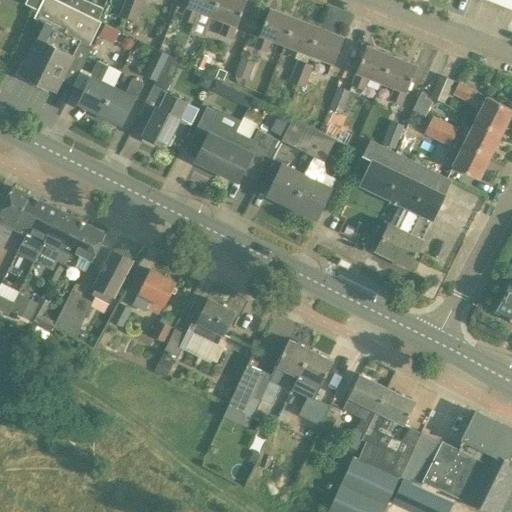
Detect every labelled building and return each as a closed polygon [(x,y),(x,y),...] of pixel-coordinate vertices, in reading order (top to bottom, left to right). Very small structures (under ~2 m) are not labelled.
[(43,0),(35,19),(44,23),(19,74),(55,92),(61,80),(73,85),(92,46),(90,45),(101,22),(99,21),(103,9),(83,0),(43,0)] [(132,7),(139,10),(141,3),(132,0),(125,0),(123,7),(131,11),(132,7)] [(193,24),(198,11),(211,16),(217,0),(188,0),(186,6),(181,19),(193,24)] [(231,39),(246,0),(217,0),(211,16),(225,21),(220,35),(223,36),(220,44),(229,47),(231,39)] [(135,22),(139,10),(132,7),(131,11),(123,7),(119,16),(127,19),(135,22)] [(266,53),(271,40),(283,45),(294,18),(269,9),(265,20),(254,48),(266,53)] [(308,55),(319,28),(294,18),(283,45),(308,55)] [(105,25),(99,36),(113,43),(119,32),(105,25)] [(344,38),(319,28),(308,55),(333,64),(344,38)] [(133,45),(130,39),(124,39),(121,45),(124,50),(130,50),(133,45)] [(362,91),(367,77),(381,83),(391,56),(366,46),(351,86),(362,91)] [(144,76),(156,81),(168,55),(159,51),(156,49),(144,76)] [(401,106),(416,66),(391,56),(381,83),(394,88),(389,101),(401,106)] [(167,57),(156,81),(153,87),(165,94),(181,63),(169,57),(167,57)] [(235,76),(249,81),(255,63),(242,58),(235,76)] [(80,100),(78,103),(80,104),(100,114),(114,88),(121,73),(108,67),(97,61),(89,77),(91,78),(80,100)] [(314,67),(298,61),(293,74),(300,77),(301,73),(310,77),(314,67)] [(227,71),(220,68),(217,76),(224,78),(227,71)] [(212,77),(203,73),(200,80),(201,84),(208,87),(212,77)] [(289,82),(305,88),(310,77),(301,73),(300,77),(293,74),(289,82)] [(432,98),(443,102),(452,80),(441,76),(432,98)] [(132,78),(125,93),(114,88),(100,114),(121,124),(134,99),(136,100),(144,84),(132,78)] [(224,84),(213,79),(208,89),(219,95),(224,84)] [(470,104),(476,91),(459,82),(453,95),(470,104)] [(329,111),(342,116),(350,92),(337,88),(329,111)] [(144,136),(142,140),(153,146),(155,141),(165,146),(173,132),(182,112),(186,104),(165,94),(158,108),(157,107),(143,135),(144,136)] [(424,114),(430,103),(419,97),(413,109),(424,114)] [(511,110),(511,109),(487,97),(475,120),(501,133),(511,110)] [(208,134),(195,161),(217,172),(236,133),(214,122),(219,112),(206,107),(195,128),(208,134)] [(277,115),(270,129),(282,134),(289,120),(277,115)] [(314,157),(325,134),(293,117),(281,140),(314,157)] [(433,117),(425,134),(436,140),(440,131),(443,133),(448,124),(433,117)] [(464,143),(489,156),(501,133),(475,120),(464,143)] [(405,126),(391,121),(383,145),(396,149),(405,126)] [(450,147),(459,129),(448,124),(443,133),(440,131),(436,140),(450,147)] [(252,154),(262,159),(264,155),(273,159),(281,143),(272,138),(273,137),(257,130),(253,140),(236,133),(217,172),(238,182),(252,154)] [(325,134),(314,157),(324,162),(336,139),(325,134)] [(360,185),(400,205),(430,219),(433,220),(452,181),(410,160),(396,153),(370,140),(363,156),(373,161),(360,185)] [(478,179),(489,156),(464,143),(452,166),(478,179)] [(268,192),(267,195),(268,196),(276,200),(275,202),(290,209),(307,177),(282,164),(268,192)] [(307,177),(290,209),(306,217),(306,215),(316,220),(325,200),(331,189),(335,180),(326,175),(322,184),(307,177)] [(0,216),(2,217),(0,221),(0,222),(27,236),(36,218),(21,211),(28,196),(13,188),(0,213),(0,216)] [(27,236),(19,253),(34,260),(39,251),(42,244),(59,211),(28,196),(21,211),(36,218),(27,236)] [(422,240),(420,239),(430,219),(400,205),(391,224),(389,223),(375,250),(395,260),(393,262),(403,267),(405,264),(409,267),(422,240)] [(39,251),(34,260),(50,268),(54,259),(66,233),(81,241),(89,226),(59,211),(42,244),(39,251)] [(66,233),(54,259),(65,265),(69,257),(77,261),(74,268),(84,273),(104,233),(89,226),(81,241),(66,233)] [(112,250),(93,286),(96,288),(92,296),(109,304),(113,297),(132,261),(112,250)] [(163,306),(164,306),(176,283),(149,270),(138,293),(132,305),(145,312),(147,309),(158,315),(163,306)] [(511,285),(509,284),(495,312),(511,320),(511,285)] [(13,302),(10,309),(15,312),(22,296),(17,294),(13,302)] [(13,302),(0,295),(0,309),(8,313),(8,312),(10,309),(13,302)] [(50,303),(41,299),(30,320),(38,324),(50,303)] [(222,334),(223,335),(234,312),(208,299),(192,331),(217,344),(222,334)] [(111,321),(123,327),(132,309),(120,303),(111,321)] [(53,329),(62,333),(73,312),(63,308),(53,329)] [(85,318),(73,312),(62,333),(75,339),(85,318)] [(151,336),(163,342),(171,327),(158,321),(151,336)] [(165,352),(178,358),(188,335),(175,329),(165,352)] [(271,404),(281,384),(292,389),(311,350),(288,339),(270,375),(247,364),(223,416),(248,428),(261,399),(271,404)] [(311,350),(292,389),(302,393),(303,394),(314,399),(319,387),(327,371),(332,361),(311,350)] [(160,357),(153,371),(166,377),(172,363),(160,357)] [(386,388),(359,374),(342,408),(362,418),(356,429),(365,433),(368,426),(376,410),(386,388)] [(383,511),(399,477),(400,478),(415,448),(420,438),(407,431),(409,427),(404,425),(414,404),(409,402),(410,400),(386,388),(376,410),(368,426),(365,433),(361,440),(366,442),(358,459),(355,457),(352,458),(335,498),(328,511),(383,511)] [(293,412),(321,426),(326,416),(330,406),(324,403),(314,399),(303,394),(302,393),(293,411),(293,412)] [(434,457),(415,448),(400,478),(425,489),(427,485),(438,490),(439,488),(461,500),(462,498),(490,511),(511,511),(511,429),(511,430),(476,412),(460,444),(481,455),(479,459),(442,442),(434,457)] [(335,420),(326,416),(321,426),(320,427),(329,431),(335,420)] [(263,467),(267,459),(260,455),(261,454),(252,450),(248,460),(263,467)] [(402,480),(392,503),(412,511),(448,511),(452,503),(402,480)]
